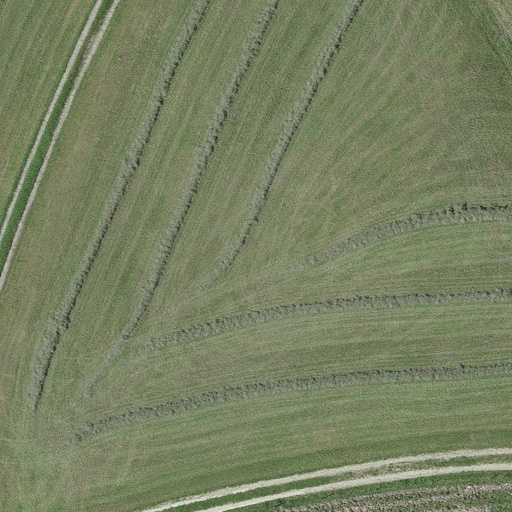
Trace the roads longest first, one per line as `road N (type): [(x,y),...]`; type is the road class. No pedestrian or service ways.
road 1 (track): [(511,469),(437,468),(193,511)]
road 2 (track): [(0,272),(50,125),(110,0)]
